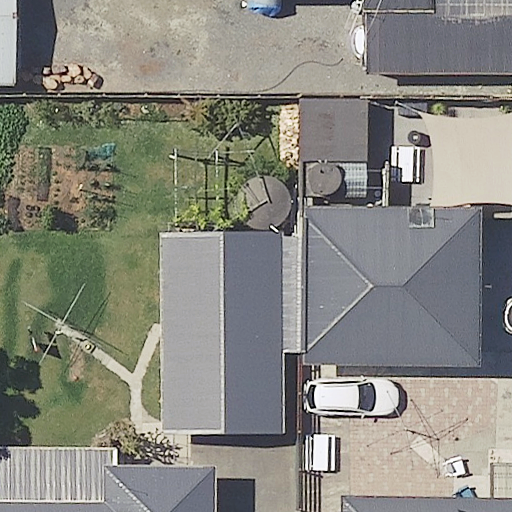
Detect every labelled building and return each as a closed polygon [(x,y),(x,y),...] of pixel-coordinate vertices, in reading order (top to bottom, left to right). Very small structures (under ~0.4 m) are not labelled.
[(356,0),(359,85),(511,80),(511,48),(510,0),(356,0)] [(357,108),(300,104),(295,192),(352,196),(357,108)] [(511,211),(511,120),(430,121),(431,213),(511,211)] [(472,244),(301,235),(295,366),(465,374),(472,244)] [(282,241),(160,239),(157,437),(279,439),(282,241)] [(0,452),(0,511),(207,511),(209,484),(111,480),(112,458),(0,452)] [(511,511),(511,504),(473,503),(472,511),(355,511),(345,511),(344,511),(511,511)]
